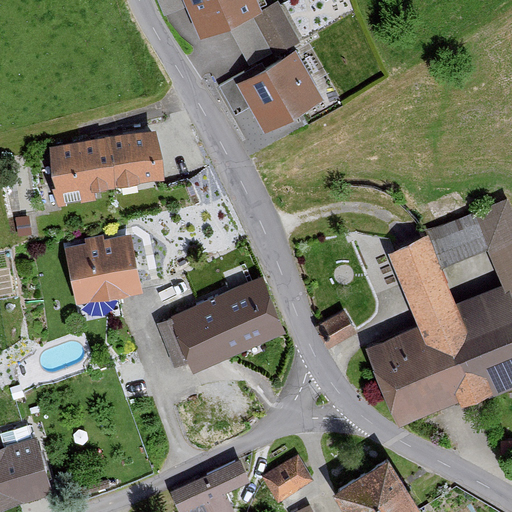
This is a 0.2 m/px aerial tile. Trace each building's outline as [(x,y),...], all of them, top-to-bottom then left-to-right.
[(259,0),(185,0),(198,30),(261,3),(259,0)] [(301,38),(277,0),(273,0),(253,12),(277,52),(301,38)] [(264,126),(324,93),(297,44),(237,77),(264,126)] [(148,137),(42,149),(48,204),(86,199),(85,192),(154,184),(148,137)] [(410,329),(359,349),(392,432),(511,384),(511,226),(502,202),(421,235),(436,272),(482,253),(496,290),(448,310),(420,240),(380,256),(410,329)] [(61,251),(71,308),(133,297),(123,240),(61,251)] [(190,378),(278,338),(252,282),(164,322),(190,378)] [(350,335),(341,316),(314,330),(324,348),(350,335)] [(0,450),(0,511),(3,511),(43,500),(30,458),(6,466),(1,451),(0,450)] [(257,481),(272,505),(308,484),(293,459),(257,481)] [(242,485),(233,464),(165,494),(172,511),(228,511),(221,495),(242,485)] [(324,500),(331,511),(408,511),(378,465),(324,500)]
